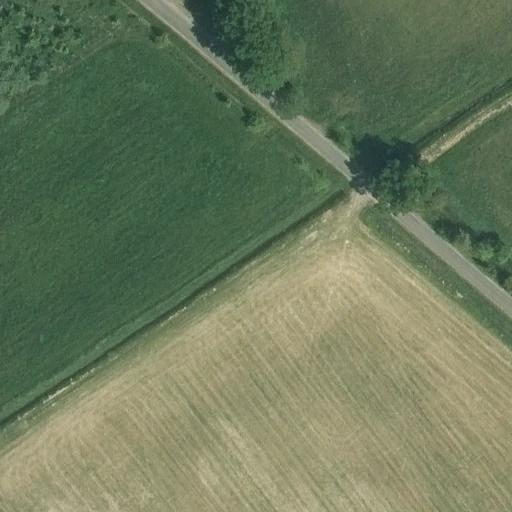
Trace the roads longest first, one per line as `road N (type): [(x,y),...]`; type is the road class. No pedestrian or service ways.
road 1 (unclassified): [(511,307),(148,0)]
road 2 (track): [(370,186),(0,436)]
